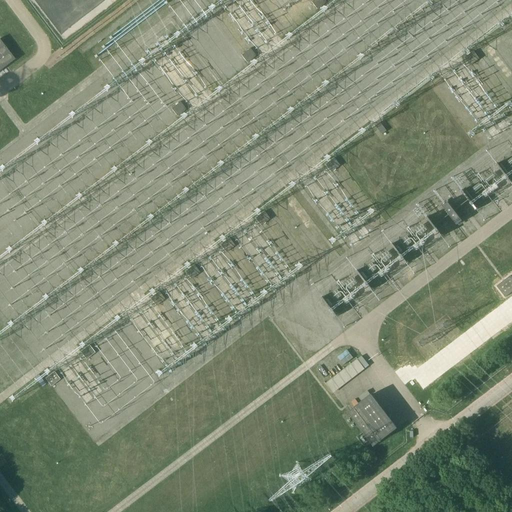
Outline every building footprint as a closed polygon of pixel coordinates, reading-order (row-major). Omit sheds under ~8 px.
[(0,71),(15,60),(0,40),(0,71)] [(171,109),(177,117),(186,110),(180,102),(171,109)] [(450,227),(461,219),(451,207),(446,211),(449,214),(438,223),(436,225),(439,230),(447,224),(450,227)] [(255,218),(261,226),(270,219),(264,212),(255,218)] [(505,297),(511,291),(511,278),(510,276),(496,286),(505,297)] [(151,299),(156,306),(165,299),(159,292),(151,299)] [(80,352),(86,360),(95,353),(89,345),(80,352)] [(358,361),(324,382),(330,392),(364,371),(358,361)] [(45,379),(51,387),(60,380),(54,372),(45,379)] [(398,429),(372,395),(349,413),(374,447),(398,429)]
